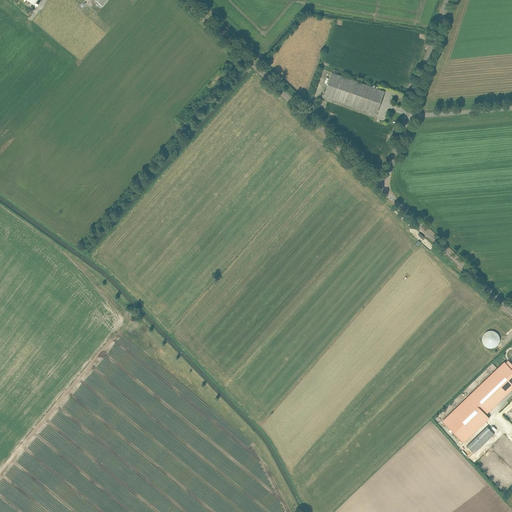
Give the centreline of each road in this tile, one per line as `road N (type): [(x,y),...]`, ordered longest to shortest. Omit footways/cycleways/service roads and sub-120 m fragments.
road 1 (tertiary): [(381,186),(186,0)]
road 2 (tertiary): [(511,310),(381,186)]
road 3 (unclassified): [(405,116),(445,0)]
